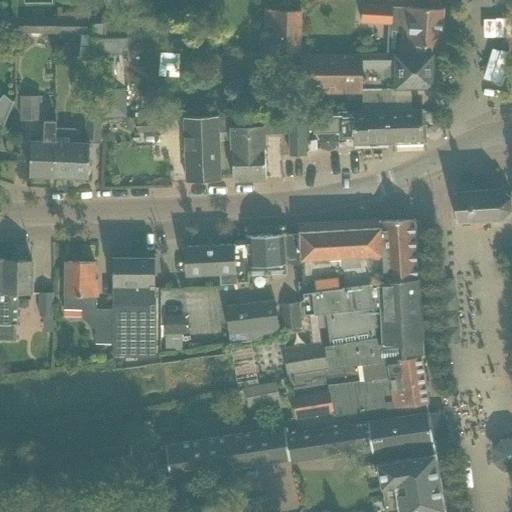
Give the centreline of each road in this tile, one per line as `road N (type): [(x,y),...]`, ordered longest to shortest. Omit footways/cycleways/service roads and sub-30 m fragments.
road 1 (unclassified): [(477,143),(349,195),(0,213)]
road 2 (residential): [(477,143),(469,110),(488,0)]
